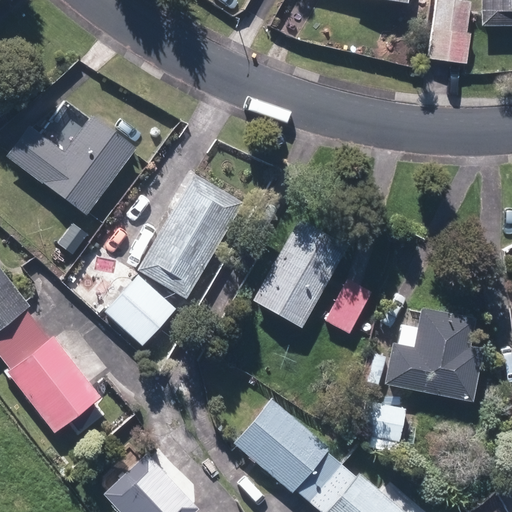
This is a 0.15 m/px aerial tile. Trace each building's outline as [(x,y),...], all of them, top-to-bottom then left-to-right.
[(434,0),(427,59),(465,63),(469,34),(464,33),(468,2),(449,0),(434,0)] [(511,0),(478,0),(479,28),(511,27),(511,0)] [(24,123),(4,150),(80,206),(128,143),(86,112),(81,119),(59,149),(33,129),(24,123)] [(132,266),(181,295),(237,199),(188,171),(132,266)] [(247,297),(296,324),(342,243),(293,215),(247,297)] [(100,309),(138,343),(171,306),(133,272),(100,309)] [(0,275),(0,317),(21,302),(0,275)] [(321,319),(344,331),(366,289),(343,277),(321,319)] [(393,343),(386,381),(468,396),(477,348),(461,345),(467,317),(418,307),(410,347),(393,343)] [(48,338),(7,370),(49,426),(91,392),(48,338)] [(303,498),(335,460),(321,447),(323,444),(266,396),(229,441),(287,490),(289,486),(303,498)] [(362,444),(394,450),(402,406),(353,397),(349,419),(357,421),(355,431),(364,432),(362,444)] [(490,446),(500,481),(511,471),(511,457),(507,441),(490,446)] [(152,453),(110,493),(127,511),(197,511),(203,507),(152,453)] [(335,460),(303,498),(320,511),(319,511),(404,511),(355,470),(352,474),(335,460)]
